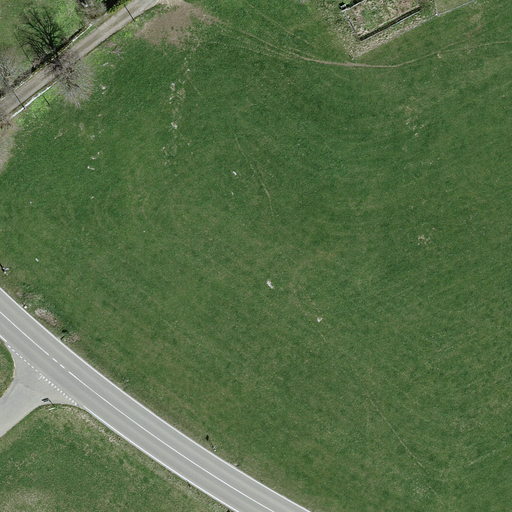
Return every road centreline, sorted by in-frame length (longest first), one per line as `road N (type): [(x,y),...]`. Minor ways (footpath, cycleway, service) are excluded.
road 1 (track): [(218,0),(267,118),(396,230),(511,196)]
road 2 (primary): [(56,361),(181,455),(274,511)]
road 3 (track): [(0,113),(144,0)]
